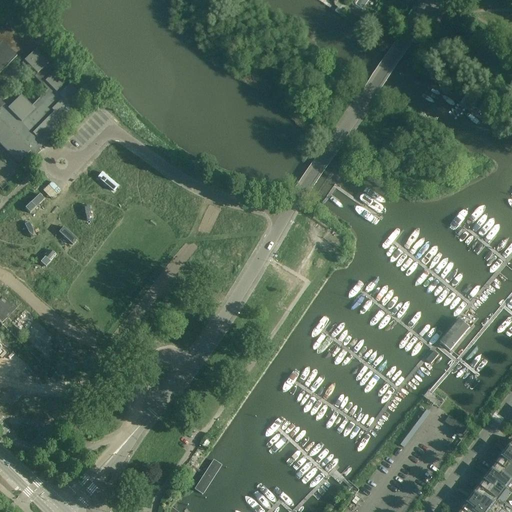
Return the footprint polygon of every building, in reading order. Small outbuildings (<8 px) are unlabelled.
[(440,26),(444,19),(447,14),(440,10),(432,21),(440,26)] [(29,163),(40,152),(38,149),(43,144),(43,145),(65,123),(63,121),(74,110),(70,106),(81,95),(56,71),(53,74),(45,66),(48,63),(35,50),(21,65),(47,91),(32,106),(21,96),(8,109),(0,100),(0,74),(17,57),(2,42),(0,44),(0,144),(19,163),(24,158),(29,163)] [(103,174),(98,179),(114,192),(118,187),(111,181),(103,174)] [(52,183),(48,186),(57,195),(60,191),(52,183)] [(57,195),(48,186),(43,191),(52,199),(57,195)] [(38,198),(29,206),(33,211),(42,202),(38,198)] [(26,215),(19,218),(29,240),(36,237),(26,215)] [(305,256),(295,271),(313,283),(323,267),(322,266),(333,249),(334,250),(347,229),(328,218),(315,238),(316,239),(306,256),(305,256)] [(63,228),(59,233),(72,245),(76,241),(63,228)] [(51,252),(41,263),(45,267),(55,256),(51,252)] [(3,297),(0,300),(0,320),(2,323),(17,308),(12,303),(11,305),(3,297)] [(468,326),(471,322),(464,315),(460,319),(461,320),(441,343),(451,350),(470,327),(468,326)] [(449,417),(445,423),(451,427),(456,421),(449,417)] [(467,429),(461,425),(456,431),(463,435),(467,429)] [(503,457),(497,465),(511,475),(511,457),(507,454),(504,458),(503,457)] [(221,468),(214,463),(195,488),(202,493),(221,468)] [(493,473),(492,476),(490,477),(505,489),(508,490),(511,484),(511,475),(497,465),(492,472),(493,473)] [(508,490),(505,489),(490,477),(487,481),(486,480),(480,488),(499,502),(508,490)] [(473,501),(487,511),(491,511),(499,502),(480,488),(474,495),(476,496),(473,501)] [(470,505),(468,504),(463,511),(487,511),(473,501),(470,505)]
